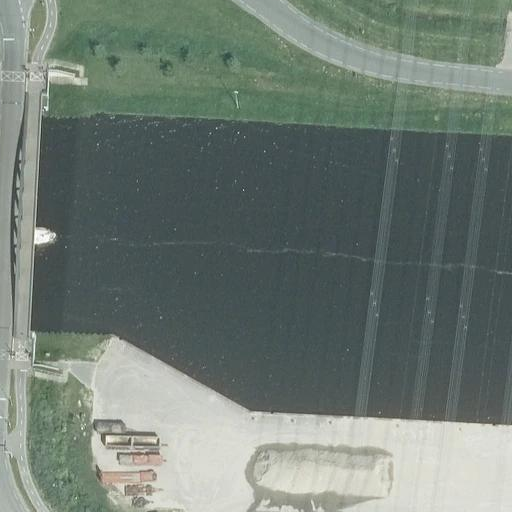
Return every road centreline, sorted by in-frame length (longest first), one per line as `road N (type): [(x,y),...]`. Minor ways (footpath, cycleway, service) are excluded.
road 1 (tertiary): [(257,0),(296,31),(362,63),(511,84)]
road 2 (secondary): [(4,0),(11,67),(0,267)]
road 3 (unknown): [(274,14),(248,58),(210,80),(50,75)]
